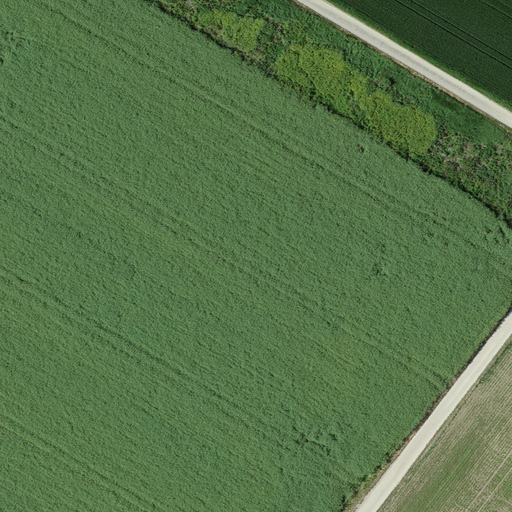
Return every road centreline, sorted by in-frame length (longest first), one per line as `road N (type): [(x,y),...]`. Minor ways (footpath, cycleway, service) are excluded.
road 1 (track): [(511,322),(365,511)]
road 2 (track): [(309,0),(511,120)]
